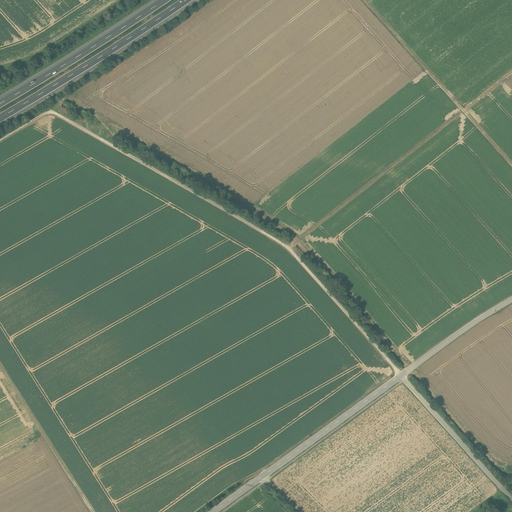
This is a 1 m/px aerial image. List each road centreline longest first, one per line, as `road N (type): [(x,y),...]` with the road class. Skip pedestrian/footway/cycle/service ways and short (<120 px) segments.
road 1 (track): [(400,376),(289,249),(61,115),(0,145)]
road 2 (track): [(511,72),(289,249)]
road 3 (unclassified): [(400,376),(212,511)]
road 4 (motorway): [(0,118),(186,0)]
road 5 (motorway): [(160,0),(0,101)]
road 6 (track): [(0,355),(95,511)]
road 7 (unclassified): [(400,376),(511,500)]
road 8 (track): [(462,111),(362,0)]
road 9 (track): [(0,68),(24,66),(127,0)]
road 10 (unclassified): [(511,301),(400,376)]
